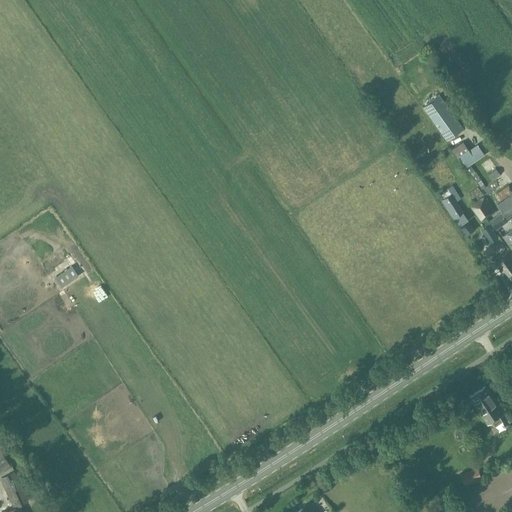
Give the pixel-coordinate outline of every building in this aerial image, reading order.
[(423,106),(447,140),(451,137),(452,139),(458,134),(457,132),(463,127),(440,94),(423,106)] [(467,139),(452,149),(458,157),(460,156),(467,167),(488,153),(483,145),(471,153),(468,148),(471,145),(467,139)] [(511,213),(511,190),(507,183),(495,192),(496,194),(495,194),(500,201),(497,204),(507,217),(511,213)] [(441,200),(466,236),(475,230),(469,221),(463,225),(470,220),(457,202),(462,198),(452,185),(441,193),(444,198),(441,200)] [(478,187),(468,190),(470,196),(480,193),(478,187)] [(495,211),(484,196),(471,206),(482,221),(495,211)] [(490,221),(496,230),(508,221),(502,212),(490,221)] [(499,238),(491,225),(482,230),(489,243),(499,238)] [(511,249),(511,228),(503,235),(511,249)] [(511,282),(511,255),(509,251),(494,262),(510,284),(511,282)] [(72,267),(55,278),(61,286),(78,275),(72,267)] [(503,422),(499,416),(503,413),(485,386),(469,396),(487,423),(492,420),(496,426),(503,422)] [(0,448),(0,472),(11,466),(1,448),(0,448)] [(478,467),(460,474),(464,484),(482,477),(478,467)] [(0,477),(14,507),(2,511),(23,511),(20,505),(28,500),(14,470),(0,477)] [(498,483),(502,490),(511,484),(511,477),(511,476),(498,483)] [(319,499),(312,503),(316,510),(323,507),(319,499)] [(312,511),(305,502),(293,511),(312,511)]
